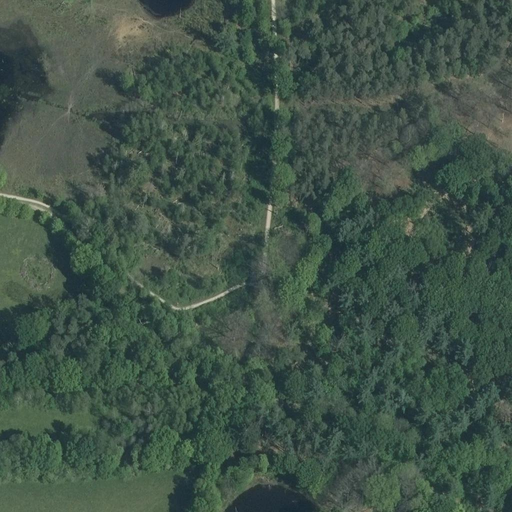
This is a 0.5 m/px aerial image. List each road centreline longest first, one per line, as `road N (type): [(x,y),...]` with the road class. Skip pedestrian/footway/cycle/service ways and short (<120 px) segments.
road 1 (track): [(511,93),(413,149),(327,231),(269,313),(239,379)]
road 2 (track): [(239,379),(125,293),(56,221),(0,202)]
road 3 (track): [(511,478),(344,433),(239,379)]
